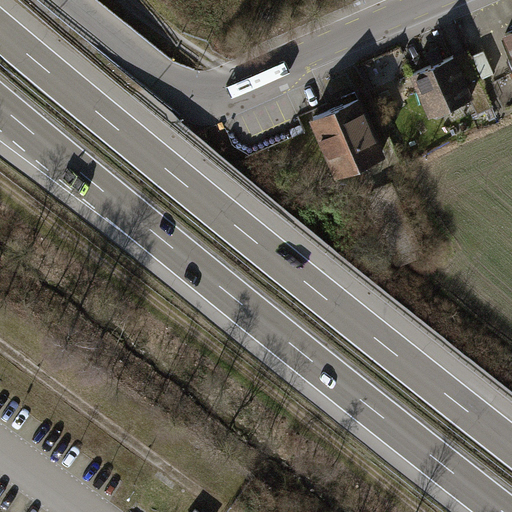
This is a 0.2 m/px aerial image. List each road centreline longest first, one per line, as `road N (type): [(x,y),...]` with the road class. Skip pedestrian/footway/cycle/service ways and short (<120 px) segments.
road 1 (motorway): [(511,442),(0,28)]
road 2 (motorway): [(0,106),(501,511)]
road 3 (track): [(230,511),(0,345)]
road 4 (residential): [(205,96),(427,0)]
road 5 (track): [(238,84),(127,0)]
